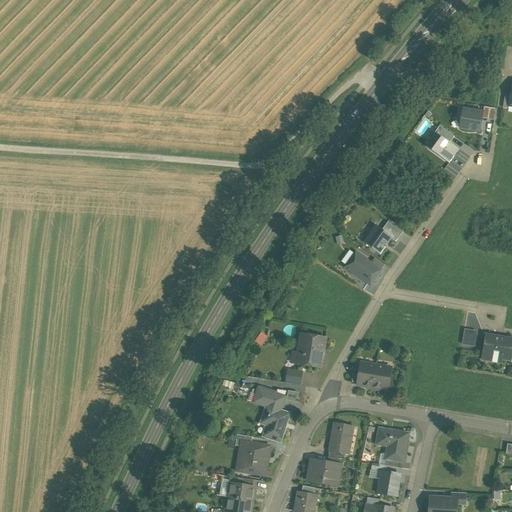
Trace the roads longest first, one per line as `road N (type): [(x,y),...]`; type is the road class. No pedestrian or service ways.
road 1 (secondary): [(116,511),(258,247),(400,63)]
road 2 (track): [(383,83),(354,79),(264,165),(0,147)]
road 3 (residential): [(382,292),(462,178),(479,166)]
road 4 (residential): [(326,406),(382,292)]
